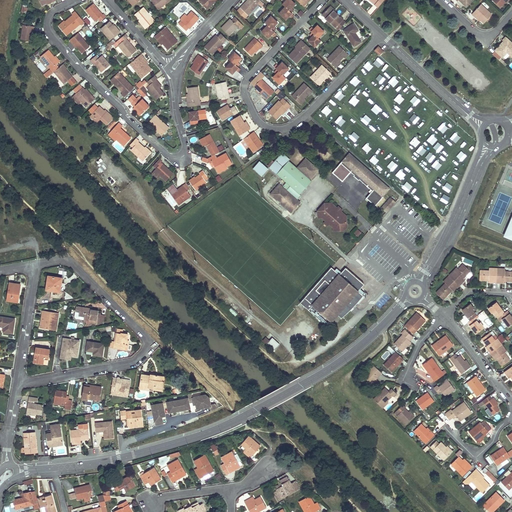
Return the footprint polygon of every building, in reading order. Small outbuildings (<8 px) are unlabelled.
[(151,0),(158,9),(170,0),(151,0)] [(200,0),(199,1),(206,8),(212,2),(213,3),(216,0),(200,0)] [(260,0),(259,0),(250,0),(247,4),(246,2),(241,8),(248,15),(259,4),(258,3),(260,0)] [(291,0),(286,0),(283,4),(285,7),(280,13),(286,19),(290,16),(292,17),(294,15),(291,13),(294,10),(291,7),(295,3),(291,0)] [(94,4),(84,12),(93,23),(96,21),(98,24),(106,17),(103,14),(102,15),(94,4)] [(481,4),(472,14),(475,17),(476,16),(480,20),(484,23),(492,14),(481,4)] [(330,6),(323,13),(337,26),(339,28),(342,25),(340,23),(343,19),(344,18),(341,15),(341,16),(335,11),(330,6)] [(144,7),(137,13),(139,16),(138,17),(142,22),(141,23),(145,28),(155,21),(144,7)] [(82,25),(85,23),(76,11),(72,14),(73,15),(65,21),(59,27),(66,35),(80,23),(82,25)] [(181,20),(178,23),(185,30),(188,27),(189,28),(198,18),(191,11),(182,21),(181,20)] [(271,16),(265,22),(268,25),(262,31),(269,38),(272,34),(274,36),(276,33),(274,31),(277,28),(274,26),(278,22),(271,16)] [(226,23),(221,28),(229,35),(241,23),(235,17),(232,20),(231,20),(227,24),(226,23)] [(110,21),(101,29),(110,40),(121,32),(115,26),(114,26),(110,21)] [(354,22),(344,29),(355,46),(362,41),(356,31),(358,29),(354,22)] [(312,26),(309,29),(312,31),(309,34),(312,36),(308,39),(315,46),(321,39),(319,37),(325,31),(318,24),(314,28),(312,26)] [(24,25),(21,40),(32,41),(32,36),(34,37),(35,27),(24,25)] [(166,27),(155,36),(158,40),(159,39),(163,44),(168,50),(178,42),(166,27)] [(78,33),(70,40),(72,43),(74,43),(78,47),(82,53),(90,47),(78,33)] [(211,40),(205,47),(212,54),(227,39),(221,33),(218,36),(217,35),(212,41),(211,40)] [(125,34),(120,39),(122,42),(118,45),(128,57),(137,51),(126,39),(128,37),(125,34)] [(503,58),(507,53),(509,51),(511,54),(511,42),(506,37),(502,40),(503,41),(505,43),(503,45),(501,44),(495,51),(503,58)] [(255,38),(244,49),(251,55),(255,51),(259,47),(260,48),(263,45),(255,38)] [(311,47),(302,38),(299,41),(300,43),(296,47),(289,54),(297,61),(311,47)] [(340,45),(328,58),(335,65),(340,60),(344,55),(346,56),(349,53),(340,45)] [(384,51),(379,46),(375,50),(380,55),(384,51)] [(48,50),(40,56),(53,72),(55,71),(59,67),(56,64),(59,62),(54,57),(48,50)] [(234,52),(228,59),(232,61),(226,67),(233,74),(236,70),(239,72),(241,69),(238,67),(241,64),(239,62),(242,58),(234,52)] [(141,54),(130,64),(142,78),(152,70),(147,64),(142,58),(144,57),(141,54)] [(97,56),(91,60),(93,63),(94,62),(102,72),(110,65),(102,55),(99,58),(97,56)] [(208,62),(198,55),(196,58),(197,59),(191,68),(199,75),(208,62)] [(276,62),(273,65),(276,68),(274,70),(276,72),(272,76),(279,82),(285,76),(282,73),(288,67),(282,61),(278,64),(276,62)] [(73,76),(67,70),(65,68),(67,67),(64,63),(59,67),(55,71),(65,83),(73,76)] [(323,64),(312,76),(320,84),(324,79),(323,78),(327,74),(328,75),(331,72),(323,64)] [(118,72),(112,79),(116,83),(115,85),(123,93),(122,94),(124,97),(134,88),(118,72)] [(149,85),(147,87),(157,100),(164,93),(160,88),(162,86),(156,79),(157,78),(155,75),(146,82),(149,85)] [(260,76),(255,82),(258,85),(256,87),(259,90),(260,89),(267,96),(274,89),(260,76)] [(220,99),(228,97),(224,81),(214,83),(217,96),(219,95),(220,99)] [(305,82),(292,95),(299,102),(304,97),(308,93),(309,94),(313,90),(305,82)] [(198,86),(188,88),(189,96),(189,102),(190,107),(200,105),(200,103),(198,86)] [(83,87),(75,94),(86,107),(96,99),(93,95),(91,97),(83,87)] [(139,88),(138,90),(144,97),(146,95),(139,88)] [(278,98),(267,109),(274,117),(280,111),(285,106),(286,107),(289,103),(282,96),(279,99),(278,98)] [(132,103),(135,106),(133,108),(140,115),(143,113),(150,106),(142,99),(140,101),(137,98),(132,103)] [(227,104),(216,111),(221,119),(232,112),(233,113),(237,110),(233,105),(229,107),(227,104)] [(99,106),(91,115),(99,122),(101,119),(107,125),(113,118),(107,112),(106,112),(99,106)] [(206,110),(189,112),(191,125),(198,124),(197,119),(199,119),(199,117),(207,117),(206,110)] [(239,114),(229,120),(239,135),(250,128),(245,121),(243,122),(239,114)] [(155,115),(148,122),(162,135),(169,128),(155,115)] [(119,122),(112,130),(116,133),(113,136),(117,139),(124,146),(131,138),(120,128),(123,126),(119,122)] [(112,130),(108,134),(115,141),(117,139),(113,136),(116,133),(112,130)] [(253,135),(254,134),(252,131),(242,138),(251,151),(262,144),(258,138),(256,139),(253,135)] [(210,134),(199,140),(203,148),(206,146),(211,156),(215,155),(219,152),(210,134)] [(136,138),(130,145),(133,147),(131,150),(143,161),(150,153),(144,148),(138,142),(139,141),(136,138)] [(211,156),(207,159),(209,162),(211,161),(214,166),(217,171),(227,166),(232,163),(226,153),(216,158),(215,155),(211,156)] [(289,159),(282,153),(276,159),(269,166),(277,173),(283,166),(289,160),(289,159)] [(298,154),(296,153),(289,160),(290,161),(297,167),(304,159),(298,154)] [(159,159),(153,165),(156,168),(154,170),(166,181),(173,174),(167,169),(166,170),(164,168),(165,167),(160,163),(162,162),(159,159)] [(253,166),(262,174),(268,167),(260,159),(253,166)] [(283,166),(277,173),(278,174),(285,180),(286,182),(291,185),(292,187),(300,193),(312,180),(304,173),(303,172),(302,173),(298,169),(298,168),(297,167),(290,161),(289,160),(283,166)] [(103,172),(108,167),(102,161),(98,165),(103,172)] [(344,162),(337,169),(342,173),(346,177),(350,180),(353,177),(357,180),(360,176),(344,162)] [(304,173),(312,180),(318,172),(311,165),(304,173)] [(203,170),(199,172),(200,174),(196,177),(190,181),(196,189),(206,182),(204,179),(207,176),(203,170)] [(353,177),(350,180),(348,183),(355,189),(357,187),(364,180),(360,176),(357,180),(353,177)] [(377,191),(364,180),(357,187),(362,191),(366,194),(370,198),(377,191)] [(270,193),(291,212),(300,201),(279,183),(270,193)] [(183,185),(179,188),(181,190),(172,196),(179,205),(191,196),(183,185)] [(179,188),(171,194),(172,196),(181,190),(179,188)] [(391,197),(385,204),(390,208),(396,202),(391,197)] [(324,203),(317,211),(318,217),(322,217),(325,221),(324,222),(328,226),(329,224),(333,227),(333,231),(348,230),(346,216),(341,211),(339,213),(336,210),(337,208),(331,203),(324,203)] [(511,214),(503,236),(511,239),(511,214)] [(456,267),(449,275),(449,276),(459,285),(465,280),(463,278),(470,271),(463,264),(459,269),(456,267)] [(301,303),(327,326),(338,314),(342,318),(344,316),(349,311),(355,305),(360,300),(364,296),(358,291),(360,289),(364,284),(346,268),(341,272),(340,274),(335,270),(332,267),(301,303)] [(489,271),(480,270),(479,279),(489,280),(489,282),(496,282),(497,268),(489,268),(489,271)] [(505,269),(497,268),(496,282),(504,283),(504,281),(511,281),(511,271),(505,271),(505,269)] [(63,278),(49,276),(47,290),(57,291),(58,283),(62,284),(63,278)] [(445,283),(439,290),(446,296),(452,290),(454,291),(459,285),(449,276),(443,281),(445,283)] [(21,284),(10,283),(8,300),(16,301),(17,294),(19,294),(21,284)] [(385,293),(375,305),(381,309),(390,298),(385,293)] [(241,309),(223,294),(219,299),(236,315),(241,309)] [(496,302),(488,308),(492,313),(493,312),(498,318),(501,315),(504,313),(496,302)] [(470,304),(462,310),(470,321),(474,318),(477,316),(472,310),(474,309),(470,304)] [(91,309),(76,306),(75,311),(79,312),(78,316),(84,317),(84,319),(89,321),(89,319),(97,321),(96,322),(99,322),(99,321),(103,322),(105,315),(101,315),(100,316),(98,316),(98,313),(98,312),(91,310),(91,309)] [(59,313),(43,310),(42,314),(43,315),(42,320),(40,328),(56,330),(59,313)] [(244,311),(237,319),(253,333),(260,325),(244,311)] [(504,313),(501,315),(504,318),(502,319),(509,328),(511,324),(511,317),(507,311),(504,313)] [(417,312),(405,326),(413,334),(426,320),(417,312)] [(16,319),(0,316),(0,326),(4,327),(3,332),(13,333),(16,319)] [(470,321),(468,322),(476,334),(484,327),(480,322),(478,323),(474,318),(470,321)] [(124,330),(117,329),(115,342),(114,348),(127,350),(128,345),(126,344),(127,340),(128,334),(123,333),(124,330)] [(403,334),(395,344),(402,351),(411,342),(409,341),(413,337),(405,329),(401,333),(403,334)] [(489,333),(482,338),(487,346),(486,347),(490,353),(502,345),(497,339),(495,340),(489,333)] [(435,343),(432,346),(439,355),(453,345),(446,335),(441,339),(442,340),(437,345),(435,343)] [(273,337),(267,345),(274,351),(281,343),(273,337)] [(80,341),(64,338),(61,354),(71,355),(77,356),(80,341)] [(104,345),(88,342),(86,351),(93,353),(93,355),(102,356),(104,345)] [(502,345),(490,353),(495,360),(497,359),(502,366),(510,360),(504,353),(506,351),(502,345)] [(50,349),(36,347),(34,362),(43,364),(44,358),(48,358),(50,349)] [(396,352),(384,365),(392,372),(397,366),(396,365),(400,361),(401,362),(404,359),(396,352)] [(455,353),(450,358),(461,374),(469,367),(464,361),(460,355),(458,356),(455,353)] [(431,358),(424,364),(429,371),(428,372),(435,381),(444,374),(431,358)] [(374,365),(361,380),(369,387),(371,385),(376,379),(382,372),(374,365)] [(150,375),(142,374),(139,388),(149,390),(149,387),(154,388),(155,385),(160,386),(162,375),(158,375),(158,377),(154,376),(155,374),(150,374),(150,375)] [(476,376),(467,382),(477,396),(486,390),(476,376)] [(130,381),(121,379),(120,384),(117,383),(117,379),(113,378),(111,392),(119,393),(118,395),(124,396),(124,394),(128,395),(130,381)] [(438,386),(434,388),(439,394),(442,392),(445,396),(455,389),(448,380),(439,387),(438,386)] [(92,387),(84,386),(82,397),(88,398),(100,400),(102,387),(92,385),(92,387)] [(385,388),(374,399),(381,407),(387,401),(393,396),(394,397),(397,394),(392,389),(389,392),(385,388)] [(67,392),(56,390),(54,400),(61,401),(61,405),(65,406),(64,409),(70,410),(72,400),(67,399),(66,399),(66,397),(67,392)] [(428,392),(416,401),(422,409),(434,401),(428,392)] [(203,408),(201,396),(193,398),(192,394),(188,395),(189,398),(189,403),(193,402),(194,406),(196,405),(197,410),(201,409),(203,408)] [(209,399),(205,395),(201,396),(203,408),(209,407),(211,411),(218,408),(216,405),(215,404),(210,405),(209,399)] [(490,395),(483,401),(493,415),(500,410),(496,405),(498,404),(493,397),(492,398),(490,395)] [(38,398),(30,396),(28,406),(29,406),(28,413),(36,414),(41,415),(43,405),(33,403),(33,401),(37,401),(38,398)] [(189,398),(167,402),(167,398),(162,399),(163,403),(146,406),(147,416),(153,415),(155,425),(163,423),(162,416),(165,416),(164,407),(168,406),(169,412),(176,411),(176,410),(183,408),(183,410),(190,409),(189,403),(189,398)] [(451,410),(445,414),(449,420),(452,417),(453,419),(456,417),(460,421),(472,412),(464,402),(452,411),(451,410)] [(403,405),(395,412),(398,415),(397,416),(406,424),(414,416),(409,411),(409,412),(405,408),(405,407),(403,405)] [(29,406),(28,406),(27,414),(36,416),(36,414),(28,413),(29,406)] [(126,410),(120,411),(121,419),(127,418),(129,418),(129,425),(130,427),(134,427),(134,424),(143,423),(142,409),(135,410),(135,413),(126,414),(126,411),(126,410)] [(112,422),(95,423),(96,431),(104,431),(106,430),(106,434),(104,434),(104,439),(113,438),(112,422)] [(60,423),(50,425),(51,431),(51,433),(47,434),(48,443),(55,442),(55,446),(63,445),(60,423)] [(79,429),(70,430),(71,444),(81,443),(80,440),(80,438),(88,437),(88,428),(87,423),(81,424),(82,429),(79,429)] [(480,423),(469,432),(476,441),(488,432),(480,423)] [(421,424),(414,431),(426,443),(434,435),(432,432),(431,433),(426,429),(421,424)] [(35,432),(28,433),(28,437),(24,438),(26,454),(37,453),(35,432)] [(242,445),(240,448),(250,457),(253,454),(252,453),(256,449),(257,450),(260,446),(249,436),(241,444),(242,445)] [(436,441),(431,446),(444,460),(451,453),(445,447),(441,442),(439,444),(436,441)] [(210,446),(215,455),(219,453),(214,443),(210,446)] [(496,452),(491,456),(497,465),(510,456),(503,447),(500,449),(501,450),(496,453),(496,452)] [(224,463),(221,465),(226,474),(230,472),(229,471),(234,468),(235,469),(240,466),(237,462),(240,460),(237,453),(233,455),(232,452),(221,457),(224,463)] [(205,455),(194,460),(198,468),(195,470),(200,478),(203,476),(203,475),(208,472),(209,473),(213,470),(205,455)] [(459,457),(451,464),(463,476),(472,467),(468,463),(467,465),(462,460),(459,457)] [(171,471),(168,473),(172,482),(176,480),(176,479),(181,476),(182,476),(186,474),(178,459),(168,465),(171,471)] [(154,467),(140,475),(145,483),(149,481),(149,483),(154,480),(156,481),(161,478),(154,467)] [(494,482),(497,480),(486,467),(482,470),(494,482)] [(475,470),(465,480),(469,484),(471,481),(482,493),(490,485),(475,470)] [(219,472),(214,476),(217,480),(222,477),(219,472)] [(129,475),(112,484),(116,490),(123,487),(125,490),(134,486),(129,475)] [(277,491),(274,492),(278,500),(299,488),(295,481),(291,483),(289,480),(282,484),(282,486),(276,489),(277,491)] [(90,484),(86,485),(86,486),(80,488),(80,487),(74,488),(77,499),(92,496),(90,484)] [(22,497),(12,500),(14,509),(33,504),(32,500),(37,499),(37,498),(35,491),(30,492),(30,491),(24,492),(21,493),(22,497)] [(477,502),(484,495),(480,491),(473,498),(477,502)] [(496,493),(483,506),(489,511),(492,511),(501,503),(500,502),(502,499),(496,493)] [(55,511),(51,494),(44,496),(45,498),(37,501),(39,507),(44,506),(45,511),(55,511)] [(309,495),(299,501),(304,511),(308,511),(311,511),(313,511),(320,508),(317,502),(314,504),(309,495)] [(251,498),(245,501),(249,509),(251,508),(253,511),(257,511),(266,507),(261,496),(252,501),(251,498)] [(119,509),(113,511),(112,511),(131,511),(130,510),(127,505),(128,504),(126,501),(117,505),(119,509)]
